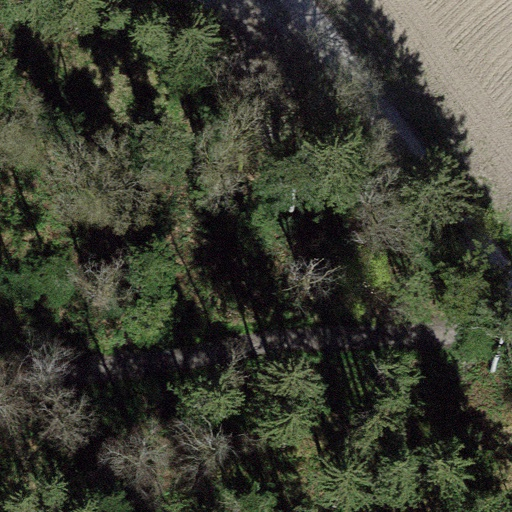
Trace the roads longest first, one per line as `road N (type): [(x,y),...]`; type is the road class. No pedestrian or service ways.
road 1 (unknown): [(511,325),(0,356)]
road 2 (track): [(511,301),(294,0)]
